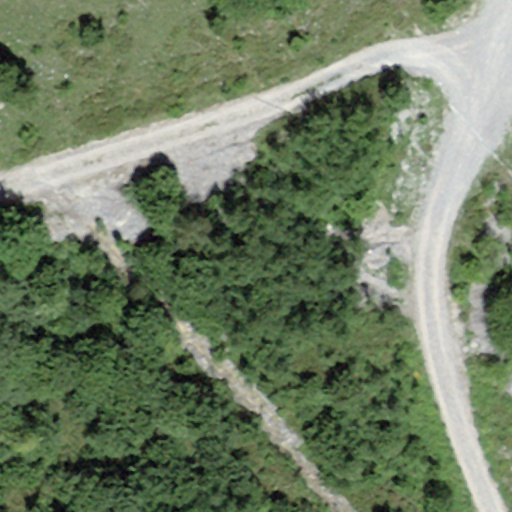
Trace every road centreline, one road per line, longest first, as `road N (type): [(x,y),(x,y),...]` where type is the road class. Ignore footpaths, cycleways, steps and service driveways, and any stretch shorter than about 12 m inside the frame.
road 1 (track): [(494,511),(424,290),(468,85),(509,0)]
road 2 (track): [(0,189),(323,97),(388,58),(430,65),(468,85)]
